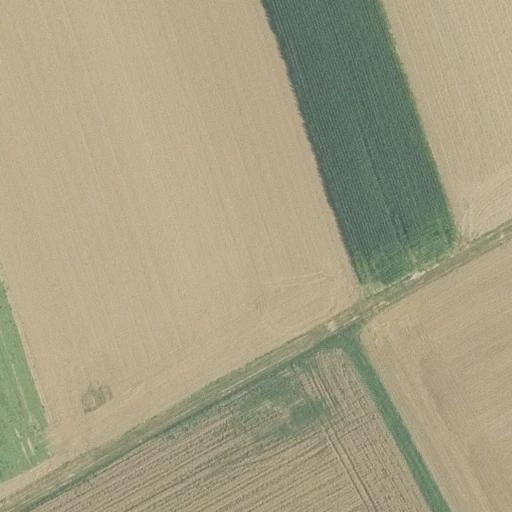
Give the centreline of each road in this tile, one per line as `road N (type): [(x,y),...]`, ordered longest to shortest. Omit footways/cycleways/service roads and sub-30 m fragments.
road 1 (track): [(0,511),(511,227)]
road 2 (track): [(338,323),(439,511)]
